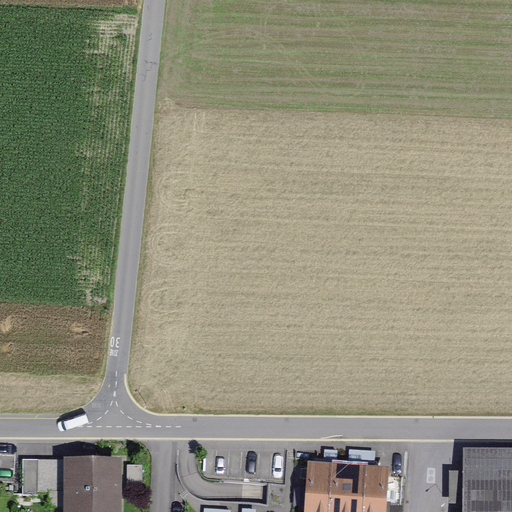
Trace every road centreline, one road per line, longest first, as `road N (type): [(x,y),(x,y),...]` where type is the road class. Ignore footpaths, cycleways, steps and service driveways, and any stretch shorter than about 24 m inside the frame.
road 1 (residential): [(111,426),(155,0)]
road 2 (unclassified): [(511,429),(165,426)]
